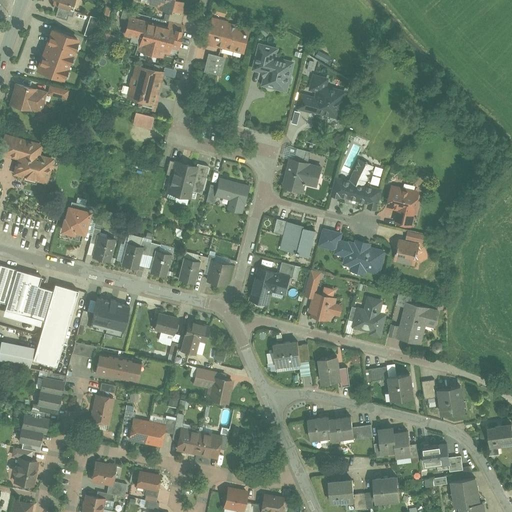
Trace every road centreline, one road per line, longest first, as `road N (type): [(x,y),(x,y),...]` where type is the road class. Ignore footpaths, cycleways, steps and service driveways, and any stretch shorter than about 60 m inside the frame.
road 1 (residential): [(511,511),(457,434),(306,394),(268,398)]
road 2 (residential): [(231,311),(487,383)]
road 3 (residential): [(0,249),(231,311)]
road 4 (residential): [(263,166),(272,140),(180,114)]
